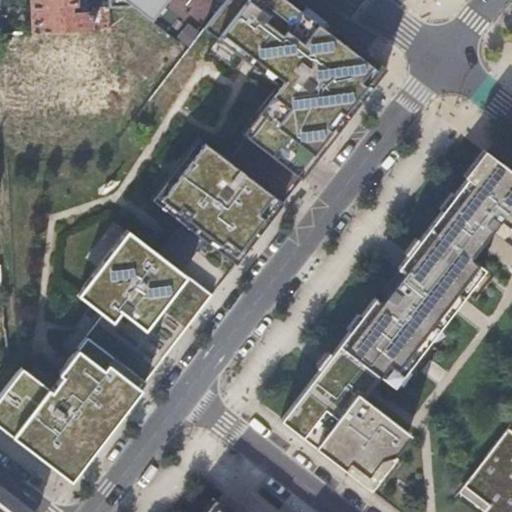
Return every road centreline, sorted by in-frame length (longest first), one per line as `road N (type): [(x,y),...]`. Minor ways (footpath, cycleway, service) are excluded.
road 1 (residential): [(448,63),(410,101),(184,394)]
road 2 (residential): [(340,511),(184,394)]
road 3 (residential): [(184,394),(93,511)]
